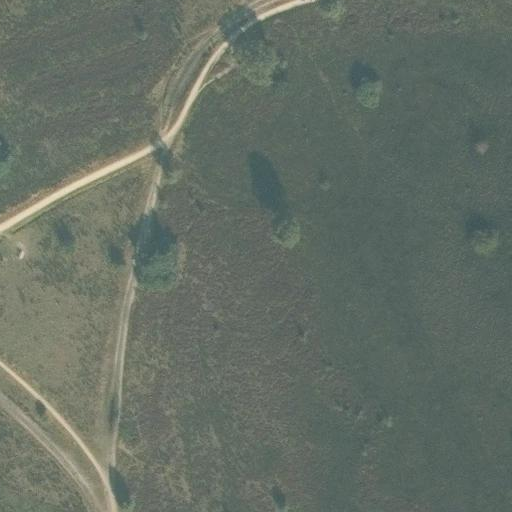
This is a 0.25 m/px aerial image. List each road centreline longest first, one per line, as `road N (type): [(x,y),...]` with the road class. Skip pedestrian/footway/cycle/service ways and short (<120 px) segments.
road 1 (track): [(168,136),(112,360),(109,487)]
road 2 (track): [(168,136),(202,57),(228,27),(279,0)]
road 3 (track): [(0,399),(104,511)]
